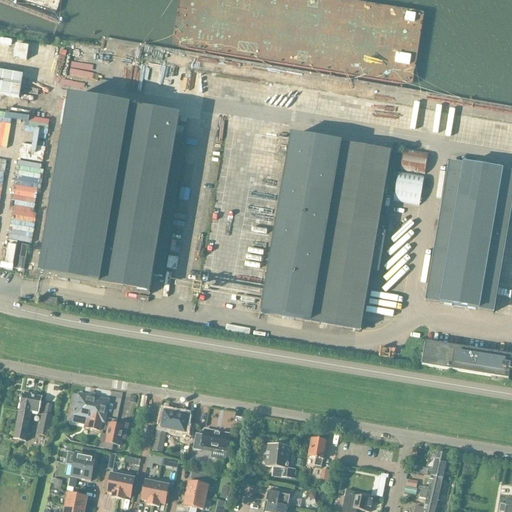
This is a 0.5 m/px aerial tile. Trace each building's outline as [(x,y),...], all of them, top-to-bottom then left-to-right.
[(0,60),(10,61),(11,48),(9,47),(9,40),(0,38),(0,60)] [(0,72),(0,95),(19,99),(23,77),(0,72)] [(179,118),(70,100),(70,99),(40,277),(149,296),(152,276),(162,278),(186,139),(176,137),(179,118)] [(286,156),(289,137),(279,136),(275,155),(286,156)] [(390,154),(328,143),(291,137),(261,315),(360,331),(370,272),(378,274),(387,219),(379,218),(382,200),(387,170),(390,154)] [(403,149),(399,172),(424,176),(428,154),(403,149)] [(511,200),(511,174),(449,164),(444,197),(443,200),(426,302),(493,313),(511,200)] [(424,176),(399,172),(387,170),(382,200),(419,206),(424,176)] [(55,307),(56,302),(40,299),(39,304),(55,307)] [(511,357),(425,343),(425,345),(424,345),(421,364),(422,364),(421,366),(508,380),(509,371),(510,366),(511,357)] [(41,399),(30,397),(31,395),(24,394),(24,395),(22,395),(13,440),(26,442),(31,413),(38,415),(41,399)] [(88,429),(99,432),(102,418),(105,419),(109,401),(78,395),(77,400),(75,400),(73,407),(75,408),(74,411),(73,412),(74,413),(73,417),(89,420),(88,429)] [(48,437),(52,417),(44,416),(42,422),(40,421),(37,435),(48,437)] [(120,447),(124,427),(109,424),(104,443),(120,447)] [(153,451),(163,453),(166,432),(157,431),(153,451)] [(227,452),(230,436),(204,431),(203,436),(196,434),(193,450),(201,452),(202,447),(227,452)] [(319,442),(318,440),(314,440),(313,441),(312,440),(309,458),(315,459),(314,466),(321,468),(323,456),(324,456),(326,449),(325,449),(326,443),(319,442)] [(288,470),(290,449),(268,446),(265,467),(272,468),(271,478),(294,480),(295,471),(288,470)] [(69,453),(66,465),(73,466),(93,470),(95,459),(94,458),(96,452),(83,450),(82,456),(81,456),(69,453)] [(437,453),(435,462),(434,461),(431,477),(442,479),(446,464),(445,464),(447,455),(437,453)] [(149,462),(161,466),(163,458),(151,454),(149,462)] [(90,482),(93,470),(73,466),(71,478),(90,482)] [(328,483),(330,472),(322,470),(320,481),(328,483)] [(118,500),(123,473),(116,472),(115,476),(111,475),(107,494),(112,496),(112,499),(118,500)] [(192,472),(191,480),(210,482),(211,474),(192,472)] [(131,475),(123,473),(118,500),(124,501),(125,498),(130,499),(134,480),(130,479),(131,475)] [(439,494),(442,479),(431,477),(428,492),(439,494)] [(380,478),(376,497),(382,498),(386,479),(380,478)] [(152,507),(158,480),(150,479),(149,483),(145,482),(141,501),(147,503),(146,506),(152,507)] [(165,506),(169,487),(165,486),(166,482),(158,480),(152,507),(159,508),(160,505),(165,506)] [(408,480),(406,487),(416,489),(417,482),(408,480)] [(188,483),(186,495),(205,499),(208,487),(188,483)] [(293,492),(271,487),(270,493),(267,493),(265,503),(287,508),(290,498),(292,498),(293,492)] [(405,487),(404,493),(415,495),(417,489),(405,487)] [(362,496),(346,491),(341,511),(356,511),(357,511),(361,511),(369,511),(370,509),(371,509),(373,501),(361,498),(362,496)] [(435,511),(439,494),(428,492),(426,499),(424,508),(435,511)] [(87,499),(67,495),(65,507),(85,511),(87,499)] [(203,511),(205,499),(186,495),(183,507),(203,511)] [(511,511),(511,500),(507,500),(506,505),(500,504),(498,511),(511,511)] [(286,511),(287,508),(265,503),(263,511),(286,511)]
